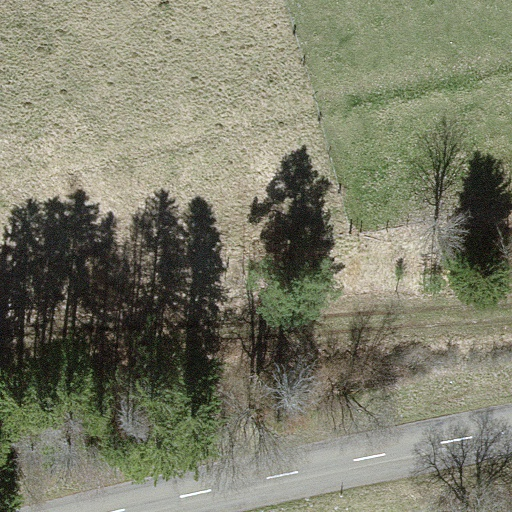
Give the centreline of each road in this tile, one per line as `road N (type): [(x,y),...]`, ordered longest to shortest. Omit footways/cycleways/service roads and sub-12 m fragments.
road 1 (track): [(511,309),(0,345)]
road 2 (tertiary): [(110,511),(511,430)]
